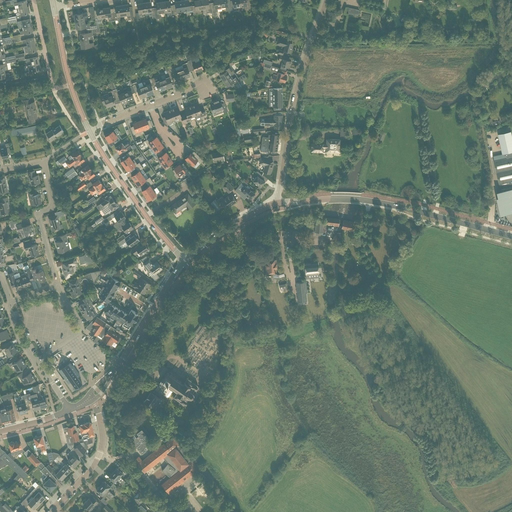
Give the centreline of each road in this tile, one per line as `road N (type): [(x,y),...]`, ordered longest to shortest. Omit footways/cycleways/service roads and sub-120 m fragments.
road 1 (residential): [(277,203),(311,38)]
road 2 (tertiary): [(183,260),(90,131)]
road 3 (tertiary): [(511,237),(359,199)]
road 4 (residential): [(57,286),(40,221),(55,202),(44,162)]
